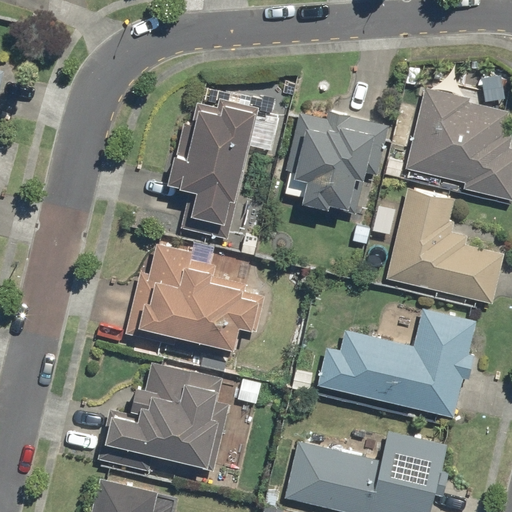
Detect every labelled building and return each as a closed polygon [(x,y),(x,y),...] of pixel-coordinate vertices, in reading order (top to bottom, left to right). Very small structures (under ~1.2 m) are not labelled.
[(460,186),(511,198),(511,195),(511,145),(507,144),(510,132),(501,130),(507,107),(467,98),(467,94),(422,83),(402,166),(461,180),(460,186)] [(225,236),(257,104),(216,94),(214,103),(193,98),(180,151),(168,149),(161,180),(186,186),(177,225),(225,236)] [(375,173),(387,122),(324,107),(322,115),(296,109),(281,170),(302,175),(296,198),(353,212),(363,171),(375,173)] [(403,184),(382,276),(490,300),(502,249),(463,241),(465,232),(450,228),(453,218),(447,217),(452,195),(403,184)] [(137,267),(122,330),(172,342),(174,332),(230,346),(235,323),(253,328),(262,291),(242,286),(244,280),(211,272),(213,260),(190,254),(191,247),(153,238),(145,269),(137,267)] [(323,342),(313,382),(451,415),(475,317),(419,304),(410,343),(341,326),(337,345),(323,342)] [(106,405),(94,456),(146,469),(150,450),(203,463),(215,414),(211,413),(220,376),(148,358),(142,383),(133,381),(126,410),(106,405)] [(295,437),(281,495),(352,511),(428,511),(446,440),(386,426),(378,457),(295,437)] [(175,511),(174,511),(178,494),(96,475),(88,509),(82,508),(80,511),(175,511)]
